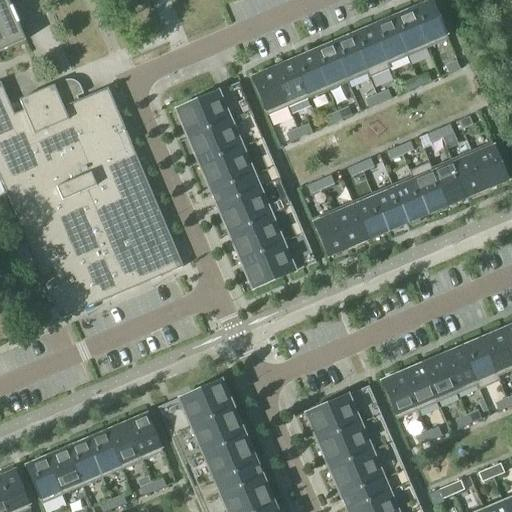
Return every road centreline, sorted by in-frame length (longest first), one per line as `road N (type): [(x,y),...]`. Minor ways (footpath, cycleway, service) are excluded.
road 1 (residential): [(218,294),(128,82),(319,0)]
road 2 (residential): [(257,385),(511,275)]
road 3 (residential): [(0,387),(218,294)]
road 4 (residential): [(311,511),(257,385)]
